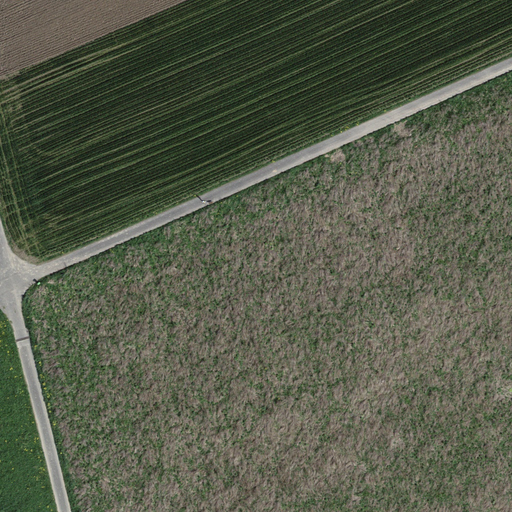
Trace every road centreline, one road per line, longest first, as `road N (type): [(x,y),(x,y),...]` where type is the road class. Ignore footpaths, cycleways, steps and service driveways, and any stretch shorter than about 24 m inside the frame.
road 1 (track): [(8,284),(511,62)]
road 2 (unclassified): [(63,511),(8,284)]
